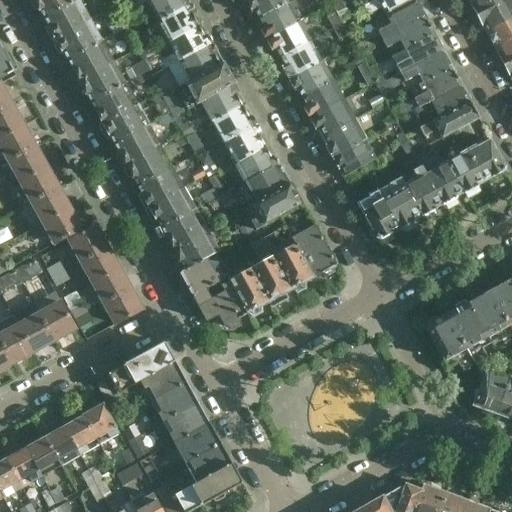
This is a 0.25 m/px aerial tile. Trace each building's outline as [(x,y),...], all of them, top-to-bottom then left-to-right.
[(32,0),(30,3),(35,12),(39,11),(43,19),(78,0),(32,0)] [(45,29),(52,43),(91,21),(79,0),(78,0),(43,19),(48,28),(45,29)] [(149,0),(145,2),(156,22),(190,3),(188,0),(149,0)] [(247,0),(245,1),(252,15),(254,14),(258,21),(289,4),(287,0),(247,0)] [(415,1),(414,0),(375,0),(363,7),(368,15),(381,8),(385,16),(415,1)] [(468,0),(477,15),(505,0),(468,0)] [(511,0),(505,0),(477,15),(486,32),(511,18),(511,0)] [(378,35),(355,46),(358,53),(381,41),(424,18),(415,1),(385,16),(391,25),(377,33),(378,35)] [(198,26),(191,14),(195,12),(190,3),(156,22),(144,29),(149,38),(161,31),(168,42),(198,26)] [(262,28),(260,29),(267,41),(300,23),(289,4),(258,21),(262,28)] [(335,13),(325,18),(332,31),(341,25),(335,13)] [(432,34),(424,18),(381,41),(386,49),(399,42),(403,50),(432,34)] [(511,18),(486,32),(495,49),(511,39),(511,18)] [(52,43),(60,56),(63,55),(67,62),(103,42),(91,21),(52,43)] [(120,22),(108,29),(112,37),(125,30),(120,22)] [(311,42),(300,23),(267,41),(274,54),(275,53),(279,60),(311,42)] [(338,41),(347,36),(341,25),(332,31),(338,41)] [(198,26),(168,42),(174,54),(179,62),(212,44),(208,36),(204,38),(198,26)] [(116,43),(128,36),(125,30),(112,37),(116,43)] [(441,51),(432,34),(403,50),(408,59),(394,66),(399,74),(441,51)] [(511,39),(495,49),(504,65),(511,60),(511,39)] [(69,74),(74,82),(78,82),(78,83),(114,63),(103,42),(67,62),(72,71),(69,74)] [(322,62),(311,42),(279,60),(283,67),(281,68),(288,80),(322,62)] [(179,62),(190,83),(220,66),(214,55),(218,53),(212,44),(179,62)] [(141,57),(151,51),(148,45),(137,51),(141,57)] [(151,51),(141,57),(151,78),(161,72),(157,64),(163,61),(156,48),(151,51)] [(366,50),(359,54),(367,69),(374,65),(366,50)] [(0,52),(0,79),(13,72),(2,51),(0,52)] [(451,68),(441,51),(399,74),(399,75),(377,87),(382,97),(392,92),(391,91),(400,85),(404,93),(451,68)] [(134,79),(134,80),(147,73),(141,62),(133,67),(132,73),(134,79)] [(333,82),(322,62),(288,80),(295,93),(297,92),(301,99),(333,82)] [(353,62),(342,68),(345,75),(356,69),(353,62)] [(77,88),(81,96),(85,95),(90,104),(126,85),(114,63),(78,83),(79,84),(77,88)] [(224,64),(220,66),(190,83),(186,85),(193,97),(185,102),(190,110),(201,104),(235,84),(224,64)] [(364,65),(356,69),(367,88),(374,84),(364,65)] [(412,99),(390,112),(395,120),(413,110),(460,85),(451,68),(404,93),(405,94),(408,92),(412,99)] [(155,96),(159,93),(147,73),(134,80),(138,86),(147,81),(155,96)] [(343,101),(333,82),(301,99),(305,106),(303,107),(310,119),(343,101)] [(201,104),(213,124),(243,107),(236,95),(240,93),(235,84),(201,104)] [(0,111),(11,105),(0,85),(0,111)] [(91,114),(99,126),(137,105),(126,85),(90,104),(94,112),(91,114)] [(460,85),(413,110),(418,118),(422,116),(435,109),(441,119),(469,103),(460,85)] [(373,86),(363,91),(372,110),(383,104),(373,86)] [(184,113),(173,93),(163,98),(172,114),(174,119),(177,117),(184,113)] [(160,119),(158,120),(159,121),(172,114),(163,98),(162,99),(159,94),(149,99),(160,119)] [(354,121),(343,101),(310,119),(317,132),(319,131),(323,138),(354,121)] [(479,120),(469,103),(441,119),(419,131),(429,147),(438,142),(457,131),(468,126),(479,120)] [(0,111),(0,138),(23,126),(11,105),(0,111)] [(99,126),(106,140),(109,139),(113,146),(149,126),(137,105),(99,126)] [(258,125),(253,117),(250,119),(243,107),(213,124),(224,144),(258,125)] [(174,121),(173,120),(174,119),(172,114),(159,121),(162,128),(174,121)] [(391,116),(380,122),(385,130),(395,124),(391,116)] [(174,119),(173,120),(174,121),(185,140),(194,135),(187,122),(181,125),(177,117),(174,119)] [(365,141),(354,121),(323,138),(327,145),(325,146),(332,159),(365,141)] [(262,134),(258,125),(224,144),(235,164),(266,147),(259,135),(262,134)] [(0,138),(0,144),(9,161),(34,147),(23,126),(0,138)] [(116,158),(120,166),(124,166),(125,167),(161,147),(149,126),(113,146),(118,155),(116,158)] [(468,126),(457,131),(463,141),(473,135),(468,126)] [(402,134),(395,137),(400,148),(407,144),(402,134)] [(202,149),(195,135),(194,135),(185,140),(187,144),(188,143),(194,154),(202,149)] [(509,176),(486,135),(472,144),(474,147),(467,151),(485,183),(492,179),(495,185),(509,176)] [(376,161),(365,141),(332,159),(339,172),(341,171),(345,177),(343,178),(343,179),(376,161)] [(443,151),(438,142),(429,147),(433,156),(443,151)] [(188,143),(187,144),(178,149),(184,161),(195,155),(194,154),(188,143)] [(405,156),(412,152),(407,144),(400,148),(405,156)] [(9,161),(20,181),(46,167),(34,147),(9,161)] [(123,171),(128,180),(132,179),(136,188),(172,168),(161,147),(125,167),(125,168),(123,171)] [(235,164),(247,185),(280,166),(276,158),(272,159),(266,147),(235,164)] [(446,162),(465,194),(466,197),(469,198),(476,195),(477,190),(475,188),(485,183),(467,151),(460,155),(458,151),(444,159),(446,162)] [(206,154),(198,159),(203,168),(211,163),(206,154)] [(387,154),(379,158),(384,167),(391,163),(387,154)] [(189,171),(200,165),(195,155),(184,161),(184,162),(189,171)] [(437,163),(424,171),(443,206),(465,194),(446,162),(439,167),(437,163)] [(285,174),(280,166),(247,185),(257,204),(288,187),(281,176),(285,174)] [(20,181),(32,202),(57,188),(46,167),(20,181)] [(436,210),(443,206),(424,171),(422,167),(412,173),(412,174),(400,181),(422,217),(426,223),(439,215),(436,210)] [(184,190),(172,168),(136,188),(141,196),(138,198),(146,211),(184,190)] [(367,178),(364,172),(362,169),(344,179),(349,188),(367,178)] [(208,183),(212,190),(213,189),(216,193),(222,190),(215,179),(208,183)] [(400,181),(400,180),(388,187),(389,187),(378,193),(378,192),(377,193),(399,231),(399,230),(399,232),(401,231),(406,234),(413,230),(414,224),(415,223),(415,222),(422,217),(400,181)] [(257,231),(259,230),(280,219),(285,216),(303,206),(291,186),(288,187),(257,204),(254,206),(260,218),(252,223),(257,231)] [(32,202),(43,223),(69,209),(57,188),(32,202)] [(212,190),(200,197),(205,206),(207,204),(207,205),(218,199),(218,198),(215,194),(216,193),(213,189),(212,190)] [(196,211),(184,190),(146,211),(153,224),(156,223),(160,231),(196,211)] [(235,204),(229,192),(218,198),(218,199),(225,210),(235,204)] [(358,205),(381,247),(395,240),(392,234),(399,231),(377,193),(368,198),(369,199),(358,205)] [(221,206),(223,210),(225,210),(218,199),(207,205),(212,212),(221,206)] [(43,223),(55,244),(80,229),(69,209),(43,223)] [(163,242),(167,251),(171,250),(171,251),(207,232),(196,211),(160,231),(165,239),(163,242)] [(249,224),(238,230),(243,239),(253,233),(249,224)] [(294,224),(285,228),(314,280),(322,275),(328,277),(335,273),(337,266),(314,227),(300,235),(294,224)] [(69,241),(81,262),(106,248),(95,227),(69,241)] [(275,249),(270,252),(292,291),(293,291),(298,294),(305,290),(306,284),(314,280),(285,228),(274,235),(284,253),(278,256),(275,249)] [(219,253),(207,232),(171,251),(172,253),(170,256),(174,263),(178,263),(183,273),(206,260),(219,253)] [(257,260),(248,265),(269,304),(272,308),(286,300),(284,296),(292,291),(270,252),(270,251),(264,240),(264,239),(250,247),(257,260)] [(19,242),(7,248),(14,260),(26,254),(19,242)] [(81,262),(92,283),(118,268),(106,248),(81,262)] [(183,273),(180,275),(181,276),(194,298),(206,291),(227,279),(225,274),(218,278),(216,274),(215,275),(207,260),(206,260),(183,273)] [(269,304),(248,265),(246,262),(225,274),(227,279),(247,316),(249,315),(254,318),(261,314),(261,308),(269,304)] [(64,272),(60,263),(47,270),(52,279),(64,272)] [(30,279),(23,267),(15,271),(22,284),(30,279)] [(92,283),(104,303),(130,289),(118,268),(92,283)] [(7,276),(14,288),(22,284),(15,271),(7,276)] [(57,287),(69,280),(64,272),(52,279),(57,287)] [(206,291),(194,298),(207,322),(211,320),(216,328),(217,329),(221,330),(227,327),(232,330),(239,326),(239,320),(247,316),(227,279),(206,291)] [(511,283),(510,280),(508,281),(507,280),(504,280),(499,283),(498,285),(498,286),(498,287),(489,292),(509,327),(511,325),(511,283)] [(104,303),(116,324),(141,310),(130,289),(104,303)] [(64,299),(75,320),(88,312),(77,292),(64,299)] [(470,303),(468,304),(487,339),(496,334),(501,342),(511,335),(511,333),(509,327),(489,292),(480,297),(478,296),(476,295),(470,299),(469,300),(469,302),(470,303)] [(54,293),(34,305),(40,315),(55,341),(75,329),(54,293)] [(446,316),(469,358),(474,366),(487,359),(483,353),(481,350),(491,344),(487,339),(468,304),(466,305),(464,302),(454,308),(456,311),(446,316)] [(80,328),(93,321),(88,312),(75,320),(80,328)] [(40,315),(19,326),(34,352),(55,341),(40,315)] [(469,358),(446,316),(436,322),(433,320),(427,323),(427,327),(425,328),(439,353),(447,367),(456,362),(462,373),(474,366),(469,358)] [(19,326),(0,336),(0,341),(13,364),(34,352),(19,326)] [(0,341),(0,371),(13,364),(0,341)] [(119,394),(140,382),(175,363),(166,348),(161,345),(147,353),(108,375),(119,394)] [(140,382),(151,403),(186,384),(175,363),(140,382)] [(495,415),(508,379),(488,372),(484,375),(473,407),(495,415)] [(495,415),(511,420),(511,377),(509,377),(509,379),(508,379),(495,415)] [(103,382),(96,386),(105,402),(112,398),(103,382)] [(151,403),(162,423),(197,403),(186,384),(151,403)] [(109,410),(130,398),(126,390),(112,398),(105,402),(109,410)] [(209,424),(197,403),(162,423),(173,443),(209,424)] [(83,416),(99,446),(119,435),(103,405),(83,416)] [(80,457),(99,446),(83,416),(83,418),(64,428),(80,457)] [(173,443),(185,464),(220,444),(209,424),(173,443)] [(64,428),(45,439),(61,467),(80,457),(64,428)] [(133,428),(122,434),(127,442),(138,437),(133,428)] [(139,436),(138,437),(127,442),(137,460),(149,454),(139,436)] [(45,439),(26,450),(41,478),(61,467),(45,439)] [(185,464),(196,485),(232,465),(220,444),(185,464)] [(26,450),(6,460),(19,483),(22,489),(31,484),(41,478),(26,450)] [(120,455),(126,467),(134,462),(127,450),(120,455)] [(19,483),(6,460),(0,464),(0,493),(4,499),(14,494),(10,488),(19,483)] [(196,485),(175,496),(184,511),(192,511),(242,484),(232,465),(196,485)] [(142,476),(136,466),(127,471),(133,481),(142,476)] [(142,470),(150,485),(159,480),(151,466),(142,470)] [(95,467),(88,471),(96,485),(102,481),(95,467)] [(80,475),(88,490),(96,485),(88,471),(80,475)] [(111,497),(102,481),(96,485),(104,500),(111,497)] [(382,498),(379,500),(385,511),(414,511),(423,486),(421,492),(417,490),(418,489),(417,485),(409,483),(389,494),(384,497),(382,498)] [(88,490),(96,505),(104,500),(96,485),(88,490)] [(155,492),(161,504),(173,497),(167,485),(155,492)] [(439,511),(446,494),(423,486),(414,511),(439,511)] [(40,495),(48,509),(56,505),(51,495),(50,496),(47,491),(40,495)] [(64,500),(59,491),(51,495),(56,505),(64,500)] [(464,511),(468,502),(446,494),(439,511),(464,511)] [(142,496),(130,502),(136,511),(135,511),(161,511),(152,495),(144,500),(142,496)] [(160,504),(164,511),(178,511),(172,501),(176,499),(175,496),(173,497),(161,504),(160,504)] [(385,511),(379,500),(356,511),(385,511)] [(490,511),(491,511),(468,502),(464,511),(490,511)]
